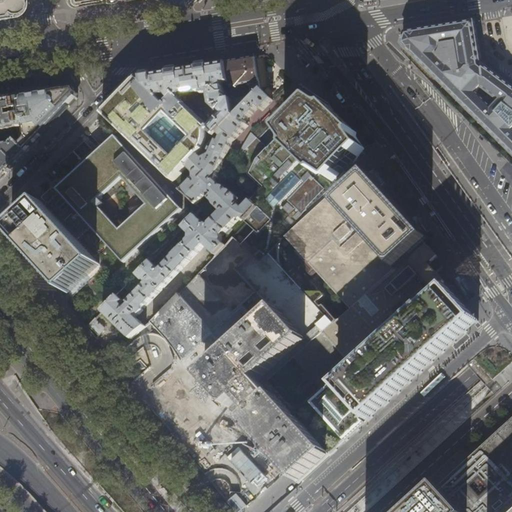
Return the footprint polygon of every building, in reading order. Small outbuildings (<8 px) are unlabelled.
[(0,0),(0,19),(13,18),(11,13),(14,12),(17,11),(19,9),(20,7),(21,4),(22,3),(26,3),(25,0),(0,0)] [(23,13),(24,11),(25,9),(26,7),(26,3),(22,3),(21,4),(20,7),(19,9),(17,11),(14,12),(11,13),(13,18),(15,17),(17,17),(19,15),(21,14),(23,13)] [(511,85),(488,68),(488,67),(484,64),(483,66),(475,22),(466,24),(424,31),(407,33),(403,45),(511,153),(511,85)] [(252,59),(239,61),(244,85),(253,83),(256,97),(270,84),(269,80),(268,73),(266,64),(265,57),(252,59)] [(161,74),(138,78),(160,99),(161,98),(161,97),(167,96),(172,101),(177,97),(191,94),(202,93),(202,94),(218,92),(220,103),(227,108),(215,122),(217,124),(224,129),(237,116),(248,105),(247,97),(240,98),(238,86),(244,85),(239,61),(201,67),(161,74)] [(160,99),(138,78),(116,99),(103,113),(174,182),(184,179),(197,167),(210,154),(213,150),(215,146),(217,142),(217,138),(218,134),(218,130),(217,127),(217,124),(215,122),(197,104),(199,102),(191,94),(177,97),(172,101),(167,106),(160,99)] [(248,105),(237,116),(224,129),(229,134),(229,139),(226,139),(221,152),(213,157),(210,154),(197,167),(201,172),(202,177),(191,189),(207,202),(214,194),(223,202),(222,204),(227,208),(215,220),(228,231),(240,219),(242,221),(244,219),(248,223),(262,209),(252,200),(248,204),(247,203),(248,196),(241,189),(238,188),(235,185),(231,184),(224,177),(246,136),(258,123),(251,117),(262,107),(267,112),(282,97),(277,92),(270,84),(256,97),(248,105)] [(64,112),(78,98),(72,89),(56,91),(27,96),(14,98),(20,129),(21,137),(21,138),(20,140),(20,141),(18,142),(28,152),(39,141),(40,137),(64,112)] [(0,100),(0,132),(20,129),(14,98),(0,100)] [(314,102),(282,135),(290,145),(290,149),(316,176),(322,176),(337,187),(350,176),(368,158),(360,148),(361,142),(330,110),(324,111),(314,102)] [(244,149),(247,151),(260,137),(254,132),(244,149)] [(256,255),(264,262),(272,253),(287,238),(337,187),(322,176),(316,176),(290,149),(290,145),(282,135),(259,160),(251,175),(264,187),(252,200),(262,209),(248,223),(257,231),(244,244),(256,255)] [(58,210),(54,214),(43,203),(26,218),(11,232),(49,273),(67,293),(99,264),(76,239),(91,226),(123,262),(182,210),(116,138),(107,145),(82,168),(58,190),(64,196),(60,200),(58,197),(55,200),(52,203),(58,210)] [(0,180),(8,173),(28,152),(18,142),(16,141),(13,144),(1,146),(0,145),(0,180)] [(232,175),(239,180),(244,175),(236,169),(232,175)] [(446,282),(417,249),(396,269),(337,206),(358,185),(350,176),(337,187),(287,238),(348,302),(264,381),(296,414),(310,401),(329,384),(446,282)] [(366,178),(358,185),(337,206),(396,269),(417,249),(424,242),(385,199),(366,178)] [(64,196),(58,190),(54,186),(40,199),(43,203),(54,214),(58,210),(52,203),(55,200),(58,197),(60,200),(64,196)] [(223,237),(228,231),(215,220),(211,225),(207,225),(197,216),(185,228),(192,236),(192,238),(161,269),(153,261),(139,276),(144,281),(146,280),(148,283),(129,303),(130,304),(126,308),(122,304),(125,302),(119,296),(103,312),(131,340),(146,327),(136,317),(207,246),(216,255),(226,245),(223,241),(224,240),(224,239),(223,238),(223,237)] [(256,255),(239,271),(259,293),(218,330),(185,294),(152,326),(177,351),(183,359),(187,365),(188,368),(191,379),(194,389),(196,393),(200,402),(205,410),(211,418),(214,422),(219,427),(226,432),(235,440),(242,445),(247,448),(252,450),(258,452),(263,454),(266,451),(292,477),(299,485),(332,453),(346,441),(367,422),(474,325),(479,320),(446,282),(329,384),(310,401),(296,414),(264,381),(330,319),(272,253),(264,262),(256,255)] [(104,328),(97,319),(88,328),(96,339),(104,331),(104,328)] [(511,511),(511,421),(412,511),(511,511)]
